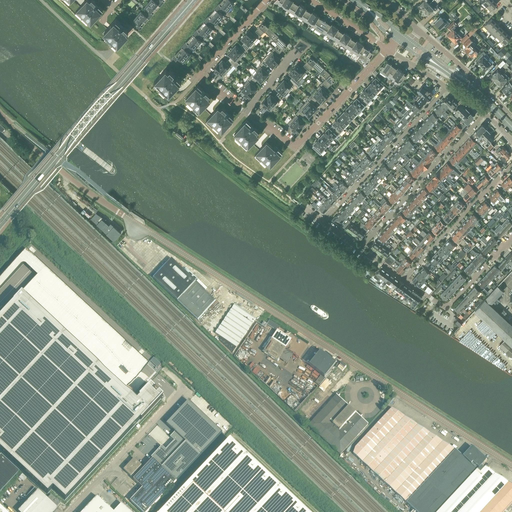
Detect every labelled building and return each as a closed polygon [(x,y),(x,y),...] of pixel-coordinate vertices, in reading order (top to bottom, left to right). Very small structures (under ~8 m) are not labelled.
[(76,11),(89,24),(103,10),(92,0),(90,0),(90,1),(88,0),(86,0),(83,4),(80,6),(76,11)] [(162,3),(158,0),(155,0),(155,1),(154,0),(150,0),(149,3),(157,9),(162,3)] [(231,6),(223,0),(221,0),(217,6),(222,10),(224,8),(227,11),(231,6)] [(283,8),(288,0),(279,0),(280,0),(279,0),(276,0),(274,2),(283,8)] [(290,12),(296,3),(292,1),(292,0),(288,0),(283,8),(290,12)] [(423,10),(429,4),(426,1),(426,0),(423,0),(419,5),(420,7),(420,8),(422,9),(423,10)] [(497,4),(492,0),(486,6),(490,10),(489,12),(491,14),(497,8),(495,6),(497,4)] [(157,9),(149,3),(145,7),(148,9),(146,11),(151,16),(157,9)] [(296,16),(303,6),(300,4),(299,5),(296,3),(290,12),(296,16)] [(429,4),(423,10),(423,11),(425,12),(425,13),(428,15),(431,11),(435,15),(442,8),(438,4),(434,8),(429,4)] [(211,12),(220,19),(223,15),(220,13),(222,10),(217,6),(211,12)] [(303,20),(309,11),(305,9),(306,8),(303,6),(296,16),(303,20)] [(151,16),(146,11),(144,14),(141,11),(138,15),(146,22),(151,16)] [(309,24),(316,14),(312,12),(312,13),(309,11),(303,20),(309,24)] [(458,17),(452,11),(450,14),(455,20),(458,17)] [(220,19),(211,12),(206,19),(211,23),(213,21),(216,23),(220,19)] [(316,28),(321,19),(318,17),(319,15),(316,14),(309,24),(316,28)] [(146,22),(138,15),(134,19),(137,22),(135,24),(140,29),(146,22)] [(442,19),(442,18),(440,17),(435,22),(440,27),(443,24),(445,27),(449,23),(444,18),(442,19)] [(487,30),(495,22),(491,18),(483,26),(487,30)] [(107,28),(103,33),(116,46),(122,40),(124,41),(127,37),(126,36),(128,34),(126,31),(128,29),(116,19),(110,25),(107,28)] [(200,25),(208,32),(212,28),(209,25),(211,23),(206,19),(200,25)] [(322,32),(328,23),(325,21),(321,19),(316,28),(322,32)] [(452,39),(458,33),(455,31),(457,29),(454,27),(458,24),(454,20),(447,27),(451,31),(447,34),(449,36),(449,37),(450,38),(451,38),(452,39)] [(255,31),(260,36),(264,32),(271,38),(275,33),(263,22),(263,23),(262,22),(261,24),(261,25),(255,31)] [(495,22),(489,29),(493,32),(499,26),(495,22)] [(328,36),(335,26),(332,24),(331,25),(328,23),(322,32),(328,36)] [(208,32),(200,25),(195,31),(200,36),(202,33),(205,36),(208,32)] [(335,40),(341,31),(337,29),(338,28),(335,26),(328,36),(335,40)] [(499,26),(493,32),(491,34),(495,38),(497,36),(503,30),(499,26)] [(260,36),(255,31),(253,33),(249,30),(247,32),(247,31),(245,33),(246,34),(245,34),(254,43),(258,39),(258,38),(260,36)] [(458,33),(452,39),(452,40),(453,41),(454,41),(456,43),(462,37),(460,36),(463,32),(461,30),(458,33)] [(503,30),(497,36),(500,40),(507,34),(503,30)] [(189,38),(197,45),(201,41),(198,38),(200,36),(195,31),(189,38)] [(341,45),(348,34),(344,32),(344,33),(341,31),(335,40),(341,45)] [(274,48),(279,53),(285,47),(287,45),(287,44),(275,33),(271,38),(278,44),(274,48)] [(242,45),(247,50),(250,47),(254,43),(245,34),(245,35),(241,39),(244,42),(242,45)] [(347,49),(353,40),(350,37),(350,36),(348,34),(341,45),(347,49)] [(467,34),(460,40),(463,43),(469,37),(467,34)] [(500,40),(499,41),(503,45),(511,38),(507,34),(500,40)] [(197,45),(189,38),(184,44),(189,49),(191,46),(194,49),(197,45)] [(476,46),(477,45),(472,41),(473,41),(470,38),(464,43),(467,46),(465,47),(466,49),(465,50),(468,54),(476,46)] [(354,53),(360,43),(357,41),(356,42),(353,40),(347,49),(354,53)] [(360,57),(366,48),(362,45),(363,44),(360,43),(354,53),(360,57)] [(178,51),(186,58),(190,53),(187,51),(189,49),(184,44),(178,51)] [(247,50),(242,45),(239,48),(236,45),(231,49),(241,58),(245,53),(244,53),(247,50)] [(476,46),(468,54),(471,57),(473,55),(474,56),(479,52),(479,51),(480,50),(476,46)] [(501,57),(508,50),(504,47),(498,53),(501,57)] [(279,53),(274,48),(271,51),(267,55),(276,64),(277,63),(278,63),(279,61),(281,59),(277,56),(279,53)] [(366,48),(360,57),(366,61),(367,61),(368,61),(369,61),(369,60),(370,60),(370,59),(370,58),(369,58),(369,57),(372,52),(366,48)] [(228,60),(234,65),(236,62),(237,62),(241,58),(231,49),(227,54),(231,57),(228,60)] [(180,59),(183,61),(186,58),(178,51),(170,60),(176,64),(180,59)] [(481,66),(489,57),(483,51),(476,58),(478,60),(476,62),(478,64),(479,63),(481,66)] [(261,62),(266,67),(269,65),(272,68),(276,63),(276,64),(267,55),(263,59),(263,60),(261,62)] [(303,65),(308,70),(312,66),(319,72),(323,68),(311,57),(310,57),(309,59),(303,65)] [(494,61),(489,57),(481,66),(483,68),(485,71),(494,61)] [(234,65),(228,60),(225,63),(222,59),(218,64),(227,72),(231,68),(234,65)] [(497,64),(500,67),(505,62),(502,59),(497,64)] [(266,67),(261,62),(259,65),(259,66),(255,70),(265,78),(269,74),(264,70),(266,67)] [(387,75),(394,66),(391,64),(387,62),(384,67),(383,66),(382,66),(381,66),(381,67),(380,67),(380,68),(380,69),(380,70),(381,71),(387,75)] [(211,76),(216,80),(221,75),(223,77),(227,72),(218,64),(214,68),(215,70),(214,71),(215,72),(211,76)] [(308,70),(303,65),(301,68),(297,65),(295,66),(293,68),(294,68),(293,69),(302,77),(306,73),(308,70)] [(394,66),(387,75),(393,80),(400,70),(398,68),(397,69),(394,66)] [(322,83),(327,88),(333,81),(333,82),(335,80),(335,79),(323,68),(319,72),(326,78),(322,83)] [(162,70),(158,74),(160,75),(154,81),(167,94),(181,80),(170,69),(168,71),(166,69),(163,71),(162,70)] [(298,82),(302,77),(293,69),(290,73),(293,76),(290,80),(295,85),(298,82)] [(260,83),(265,78),(255,70),(251,74),(252,74),(249,77),(255,82),(257,79),(260,83)] [(400,70),(393,80),(400,84),(406,75),(402,73),(403,72),(400,70)] [(495,81),(502,75),(497,70),(491,77),(495,81)] [(502,75),(495,81),(496,82),(500,86),(506,79),(502,75)] [(252,84),(255,82),(249,77),(247,80),(248,80),(244,84),(253,93),(257,88),(252,84)] [(373,81),(372,82),(375,86),(379,89),(383,85),(376,78),(373,81)] [(505,91),(511,84),(511,78),(502,88),(505,91)] [(292,87),(295,85),(290,80),(287,83),(284,79),(280,84),(289,92),(293,88),(292,87)] [(368,86),(375,93),(379,89),(375,86),(372,82),(371,83),(368,86)] [(327,88),(322,83),(320,85),(319,85),(315,90),(325,98),(325,97),(326,98),(327,96),(329,94),(325,90),(327,88)] [(209,95),(198,84),(184,99),(198,112),(205,104),(210,99),(207,97),(209,95)] [(249,97),(253,93),(244,84),(240,89),(242,91),(238,95),(243,99),(245,96),(246,97),(247,96),(249,97)] [(279,91),(276,94),(282,99),(284,96),(285,97),(289,92),(280,84),(275,88),(279,91)] [(422,95),(428,88),(427,88),(427,86),(426,85),(424,85),(423,84),(417,92),(419,94),(420,93),(422,95)] [(375,93),(368,86),(365,89),(364,90),(365,91),(372,97),(373,98),(376,94),(375,93)] [(432,90),(429,87),(423,94),(428,99),(433,94),(430,92),(432,90)] [(309,97),(315,102),(317,99),(320,102),(324,98),(325,98),(315,90),(311,94),(312,94),(309,97)] [(359,97),(367,104),(371,100),(370,99),(372,97),(365,91),(364,90),(363,91),(360,94),(361,95),(359,97)] [(422,95),(420,93),(418,95),(420,97),(425,103),(428,99),(423,94),(422,95)] [(266,98),(275,107),(279,102),(282,99),(276,94),(274,97),(270,94),(266,98)] [(425,103),(420,97),(417,95),(415,97),(413,95),(411,97),(415,100),(422,106),(425,103)] [(450,98),(448,96),(447,98),(446,97),(444,100),(450,106),(449,106),(451,108),(456,103),(457,104),(458,103),(455,100),(455,101),(453,99),(452,99),(451,98),(450,98)] [(315,102),(309,97),(307,100),(304,104),(313,113),(317,108),(312,104),(315,102)] [(367,104),(359,97),(357,99),(356,98),(354,101),(353,101),(352,102),(360,109),(362,107),(363,109),(367,104)] [(393,106),(397,102),(393,97),(389,101),(393,106)] [(259,111),(264,114),(269,109),(271,111),(275,107),(266,98),(262,103),(264,104),(262,106),(263,106),(259,111)] [(406,102),(406,103),(416,112),(420,108),(414,103),(413,105),(408,100),(406,102)] [(440,104),(446,109),(448,107),(449,109),(451,108),(449,106),(450,106),(444,100),(440,104)] [(349,106),(356,113),(358,115),(362,111),(360,109),(352,102),(352,103),(352,104),(349,106)] [(411,107),(406,103),(405,104),(408,108),(406,110),(413,116),(416,112),(411,107)] [(300,109),(298,111),(303,116),(305,114),(309,117),(313,113),(304,104),(299,109),(300,109)] [(446,109),(440,104),(438,107),(445,114),(446,112),(445,111),(446,109)] [(456,116),(464,107),(461,104),(455,110),(457,112),(454,115),(456,116)] [(356,113),(349,106),(346,109),(345,110),(349,114),(352,117),(353,117),(356,113)] [(206,120),(220,132),(234,118),(222,107),(220,109),(218,107),(214,112),(206,120)] [(445,114),(438,107),(434,110),(440,115),(442,113),(444,115),(445,114)] [(464,107),(456,116),(457,117),(460,115),(461,116),(467,110),(464,107)] [(396,108),(394,110),(402,117),(400,119),(405,124),(409,120),(400,112),(396,108)] [(409,120),(413,116),(406,110),(404,108),(400,112),(409,120)] [(349,114),(345,110),(344,111),(340,116),(344,119),(345,118),(349,121),(352,117),(349,114)] [(467,110),(461,116),(463,118),(460,121),(462,122),(464,120),(464,119),(470,113),(467,110)] [(296,115),(292,119),(301,128),(301,127),(305,123),(300,119),(303,116),(298,111),(295,114),(296,115)] [(429,117),(434,122),(438,126),(440,124),(436,120),(438,118),(432,112),(429,117)] [(462,122),(460,124),(463,127),(473,116),(473,115),(470,113),(464,119),(464,120),(462,122)] [(337,119),(336,120),(344,127),(349,121),(345,118),(344,119),(340,116),(337,119)] [(398,117),(394,121),(402,128),(405,124),(400,119),(398,117)] [(438,126),(434,122),(429,117),(425,120),(431,126),(433,124),(437,127),(438,126)] [(394,121),(391,118),(389,119),(393,124),(391,126),(398,132),(402,128),(394,121)] [(451,127),(458,133),(461,129),(455,123),(449,118),(448,120),(453,125),(451,127)] [(290,125),(286,130),(291,133),(293,131),(294,131),(295,130),(297,132),(301,128),(292,119),(288,123),(290,125)] [(247,120),(233,134),(247,147),(258,135),(256,132),(258,130),(255,128),(247,120)] [(344,127),(336,120),(335,121),(336,121),(333,124),(331,127),(334,129),(339,134),(343,130),(342,129),(344,127)] [(421,125),(427,130),(428,129),(431,126),(425,120),(421,125)] [(448,131),(454,136),(458,133),(451,127),(449,129),(444,124),(442,126),(444,128),(445,128),(448,131)] [(418,128),(423,134),(427,130),(421,125),(418,128)] [(481,125),(472,135),(475,138),(478,141),(479,140),(482,137),(488,131),(482,125),(481,125)] [(388,126),(384,130),(387,133),(392,138),(396,134),(394,132),(390,128),(389,128),(388,126)] [(326,131),(325,132),(331,138),(332,139),(334,137),(335,138),(339,134),(334,129),(331,127),(329,129),(329,128),(326,131)] [(175,132),(182,138),(184,134),(188,137),(189,138),(188,138),(191,141),(193,138),(190,136),(189,136),(190,135),(189,135),(190,133),(188,131),(187,133),(183,130),(183,131),(179,128),(175,132)] [(423,134),(418,128),(414,132),(420,138),(422,140),(424,142),(426,139),(422,135),(423,134)] [(445,134),(451,140),(454,136),(448,131),(445,128),(444,128),(443,129),(447,132),(445,134)] [(483,143),(491,134),(488,131),(482,137),(479,140),(478,141),(480,143),(481,142),(482,143),(483,143)] [(324,133),(321,136),(327,142),(328,143),(332,139),(331,138),(325,132),(324,133)] [(420,138),(414,132),(410,136),(416,142),(420,138)] [(437,132),(436,133),(447,144),(451,140),(445,134),(443,137),(437,132)] [(383,137),(389,142),(392,138),(387,133),(383,137)] [(447,144),(436,133),(434,135),(440,140),(438,142),(444,148),(447,144)] [(491,134),(483,143),(481,145),(485,148),(487,146),(484,144),(487,141),(488,143),(494,137),(491,134)] [(389,142),(383,137),(381,139),(377,135),(375,137),(377,139),(385,146),(389,142)] [(318,139),(317,140),(323,146),(325,147),(328,143),(327,142),(321,136),(318,139)] [(481,151),(483,149),(470,137),(466,141),(470,144),(473,146),(474,145),(481,151)] [(408,138),(405,142),(410,148),(412,149),(415,152),(416,150),(412,146),(414,144),(408,138)] [(385,146),(377,139),(373,143),(381,150),(385,146)] [(444,148),(438,142),(436,144),(431,139),(429,141),(434,146),(441,151),(444,148)] [(312,147),(320,155),(324,150),(323,149),(325,147),(323,146),(317,140),(316,141),(314,144),(314,145),(312,147)] [(466,141),(463,145),(467,148),(469,150),(473,153),(477,156),(479,154),(477,151),(475,153),(471,149),(473,146),(470,144),(466,141)] [(272,147),(266,142),(255,155),(269,167),(282,153),(277,148),(274,145),(272,147)] [(410,148),(405,142),(401,146),(407,152),(410,148)] [(381,150),(373,143),(370,147),(378,154),(381,150)] [(460,148),(466,154),(468,152),(475,158),(476,157),(473,153),(469,150),(467,148),(463,145),(460,148)] [(370,147),(369,146),(366,150),(374,158),(378,154),(370,147)] [(407,152),(401,146),(398,150),(403,155),(406,158),(408,160),(410,158),(405,154),(407,152)] [(500,148),(496,152),(500,157),(502,155),(507,150),(503,146),(501,149),(500,148)] [(437,154),(429,147),(426,149),(425,148),(424,149),(427,153),(434,158),(437,154)] [(460,148),(456,152),(468,163),(469,161),(464,156),(466,154),(460,148)] [(403,155),(398,150),(394,154),(400,159),(403,155)] [(434,158),(427,153),(425,155),(420,150),(419,151),(424,156),(430,162),(434,158)] [(507,150),(502,155),(507,160),(509,158),(508,157),(511,154),(507,150)] [(421,160),(427,166),(431,162),(430,162),(424,156),(419,151),(417,153),(423,158),(421,160)] [(359,153),(358,154),(368,164),(372,160),(363,152),(361,154),(359,153)] [(468,163),(456,152),(453,156),(459,161),(461,159),(468,166),(469,164),(468,163)] [(358,154),(357,153),(356,155),(360,159),(359,159),(361,161),(359,163),(365,168),(368,164),(358,154)] [(394,154),(390,158),(396,163),(397,165),(399,163),(397,162),(400,159),(394,154)] [(480,155),(475,161),(479,164),(484,159),(480,155)] [(453,156),(449,160),(450,160),(459,168),(460,166),(457,163),(459,161),(453,156)] [(427,166),(421,160),(419,162),(413,157),(412,159),(417,164),(423,169),(424,170),(425,168),(427,166)] [(396,163),(390,158),(386,162),(392,168),(396,163)] [(412,159),(410,160),(416,165),(414,167),(420,173),(423,169),(417,164),(412,159)] [(365,168),(359,163),(356,161),(355,162),(352,160),(351,162),(352,164),(355,167),(361,172),(365,168)] [(479,164),(475,161),(472,163),(480,172),(483,169),(479,164)] [(408,162),(405,166),(410,171),(417,177),(420,173),(414,167),(412,170),(408,166),(410,164),(408,162)] [(490,165),(492,167),(493,168),(497,172),(502,167),(497,162),(494,164),(492,162),(490,165)] [(440,171),(446,176),(450,180),(451,178),(448,175),(451,171),(455,174),(457,172),(447,163),(440,171)] [(353,169),(352,171),(357,176),(361,172),(355,167),(352,164),(350,166),(353,169)] [(381,169),(386,174),(390,170),(384,165),(381,169)] [(405,178),(411,184),(415,180),(407,172),(407,171),(402,167),(400,169),(407,176),(405,178)] [(497,172),(493,168),(492,167),(487,171),(492,177),(497,172)] [(357,176),(352,171),(350,173),(346,169),(344,171),(348,175),(354,180),(357,176)] [(386,174),(381,169),(377,173),(383,178),(386,174)] [(454,183),(439,170),(436,174),(443,180),(444,178),(452,185),(454,183)] [(354,180),(348,175),(344,171),(342,173),(346,177),(344,179),(350,184),(354,180)] [(383,178),(377,173),(373,176),(379,182),(383,178)] [(443,180),(436,174),(433,178),(446,190),(447,188),(441,182),(443,180)] [(484,174),(479,179),(481,180),(485,184),(489,180),(484,174)] [(379,182),(373,176),(370,180),(375,186),(379,182)] [(401,178),(399,180),(408,187),(411,184),(405,178),(403,176),(401,178)] [(485,184),(481,180),(479,179),(477,176),(475,179),(477,181),(474,183),(480,189),(485,184)] [(446,190),(433,178),(430,182),(436,188),(437,186),(444,192),(446,190)] [(334,190),(340,195),(344,191),(338,185),(336,184),(332,180),(331,181),(333,183),(333,184),(336,187),(334,190)] [(375,186),(370,180),(366,184),(372,190),(375,186)] [(408,187),(399,180),(398,181),(400,184),(398,186),(404,191),(408,187)] [(338,185),(344,191),(348,186),(342,181),(338,185)] [(452,185),(450,188),(454,191),(456,189),(454,187),(458,183),(456,181),(454,183),(452,185)] [(510,186),(506,181),(504,182),(502,184),(504,187),(503,188),(505,191),(510,186)] [(436,188),(430,182),(426,186),(439,197),(442,194),(440,192),(438,194),(434,190),(436,188)] [(397,188),(391,183),(389,185),(392,188),(400,195),(404,191),(398,186),(397,188)] [(372,190),(366,184),(362,188),(368,194),(372,190)] [(464,188),(472,197),(477,192),(468,184),(464,188)] [(420,192),(426,197),(428,194),(430,197),(432,195),(424,187),(420,192)] [(327,188),(325,189),(326,190),(327,191),(336,199),(340,195),(334,190),(332,192),(331,191),(327,188)] [(392,188),(391,189),(393,191),(391,193),(397,199),(400,195),(392,188)] [(472,197),(464,188),(459,193),(464,198),(464,199),(465,198),(468,201),(472,197)] [(495,192),(493,193),(500,200),(501,201),(505,197),(504,196),(505,195),(501,190),(499,192),(497,189),(494,191),(495,192)] [(326,198),(332,204),(336,199),(327,191),(326,190),(324,192),(328,196),(326,198)] [(356,195),(362,200),(366,204),(368,202),(364,198),(366,196),(360,191),(356,195)] [(397,199),(389,192),(385,196),(393,203),(397,199)] [(416,195),(422,201),(424,203),(428,206),(430,204),(424,199),(426,197),(420,192),(416,195)] [(500,200),(493,193),(492,195),(492,194),(489,197),(492,199),(491,200),(493,203),(497,199),(498,200),(499,200),(500,200)] [(362,200),(356,195),(352,200),(358,205),(362,200)] [(416,195),(413,199),(419,205),(421,207),(424,203),(422,201),(416,195)] [(326,198),(324,196),(320,201),(322,203),(328,208),(332,204),(326,198)] [(382,204),(388,209),(391,205),(383,198),(380,202),(382,204)] [(454,204),(460,209),(464,205),(458,199),(457,198),(455,200),(456,201),(454,204)] [(413,199),(409,203),(415,209),(417,211),(419,213),(421,211),(417,207),(418,205),(413,199)] [(358,205),(352,200),(348,204),(354,209),(358,205)] [(482,204),(481,206),(486,210),(487,212),(488,212),(493,207),(486,200),(485,202),(484,201),(482,204)] [(328,208),(322,203),(319,206),(314,202),(311,205),(317,210),(319,208),(324,212),(328,208)] [(380,206),(377,203),(376,205),(384,213),(388,209),(382,204),(380,206)] [(415,209),(409,203),(406,207),(411,213),(414,215),(417,211),(415,209)] [(354,209),(348,204),(344,208),(350,214),(354,209)] [(377,210),(375,212),(380,217),(384,213),(376,205),(374,204),(372,205),(373,205),(372,206),(377,210)] [(450,204),(448,206),(450,208),(456,214),(460,209),(454,204),(452,206),(450,204)] [(477,209),(476,211),(482,217),(487,212),(486,210),(481,206),(479,207),(477,209)] [(411,213),(406,207),(402,211),(410,218),(412,217),(414,215),(411,213)] [(350,214),(344,208),(340,213),(346,218),(350,214)] [(456,214),(450,208),(446,212),(452,218),(456,214)] [(371,211),(369,213),(377,221),(380,217),(375,212),(373,214),(371,211)] [(452,218),(446,212),(444,214),(443,214),(441,216),(442,217),(448,222),(452,218)] [(502,215),(499,212),(494,218),(497,221),(502,215)] [(114,225),(111,223),(108,226),(105,223),(106,222),(104,221),(105,219),(96,213),(91,218),(114,240),(121,232),(117,229),(118,228),(114,225)] [(346,218),(340,213),(336,217),(343,223),(347,219),(346,218)] [(377,221),(369,213),(367,215),(370,217),(368,219),(373,225),(377,221)] [(396,217),(402,222),(404,220),(407,222),(408,220),(400,213),(396,217)] [(473,213),(469,217),(476,223),(477,225),(479,226),(481,224),(477,221),(479,219),(473,213)] [(435,224),(442,229),(446,225),(440,220),(441,219),(437,215),(435,217),(437,218),(435,220),(437,222),(435,224)] [(402,222),(396,217),(393,221),(398,226),(401,228),(403,227),(400,224),(402,222)] [(466,221),(472,227),(474,225),(477,227),(478,226),(477,225),(476,223),(469,217),(466,221)] [(370,228),(373,225),(368,219),(366,221),(362,218),(360,220),(370,228)] [(503,227),(506,230),(511,223),(511,222),(509,220),(508,219),(506,218),(505,219),(500,224),(503,227)] [(343,223),(341,225),(344,228),(346,226),(350,221),(347,219),(343,223)] [(350,222),(345,229),(350,232),(354,226),(352,224),(355,221),(353,219),(350,222)] [(398,226),(393,221),(389,225),(395,230),(397,228),(399,230),(401,228),(398,226)] [(472,227),(466,221),(462,225),(469,231),(473,235),(475,234),(470,229),(472,227)] [(354,226),(350,232),(355,236),(359,229),(364,225),(362,223),(358,228),(354,226)] [(442,229),(435,224),(431,229),(437,234),(442,229)] [(368,228),(364,225),(359,229),(355,236),(360,239),(363,236),(363,235),(364,234),(364,233),(361,231),(364,228),(366,231),(368,228)] [(395,230),(389,225),(386,229),(391,234),(397,239),(398,238),(399,237),(393,232),(395,230)] [(459,229),(465,234),(467,232),(472,237),(473,235),(469,231),(462,225),(459,229)] [(492,229),(490,230),(494,234),(497,237),(499,235),(500,236),(506,230),(503,227),(499,231),(498,231),(496,232),(492,229)] [(382,233),(388,238),(390,235),(398,243),(401,240),(398,238),(397,239),(391,234),(386,229),(382,233)] [(465,234),(459,229),(455,232),(462,238),(463,240),(464,239),(463,238),(464,237),(463,237),(465,234)] [(421,232),(431,241),(435,237),(429,231),(427,234),(423,230),(421,232)] [(422,239),(428,244),(431,241),(421,232),(420,233),(424,237),(422,239)] [(455,232),(452,236),(458,242),(460,240),(464,244),(465,242),(463,240),(462,238),(455,232)] [(388,238),(382,233),(379,236),(387,244),(388,242),(387,242),(389,239),(388,238)] [(493,235),(486,242),(487,243),(491,247),(497,240),(496,239),(498,238),(497,237),(494,234),(493,236),(493,235)] [(428,244),(422,239),(420,241),(416,237),(414,239),(419,243),(425,248),(428,244)] [(370,247),(375,251),(380,244),(382,241),(378,238),(376,241),(375,241),(370,247)] [(486,242),(482,238),(480,239),(479,240),(485,246),(483,248),(482,247),(481,249),(481,250),(485,253),(491,247),(487,243),(486,242)] [(425,248),(419,243),(414,239),(413,241),(417,245),(415,247),(421,252),(425,248)] [(445,244),(451,250),(455,245),(449,240),(445,244)] [(383,247),(380,244),(375,251),(380,254),(387,245),(385,243),(383,247)] [(467,243),(463,248),(466,252),(471,247),(468,244),(467,243)] [(380,254),(385,258),(389,251),(387,250),(390,246),(388,244),(387,245),(380,254)] [(451,250),(445,244),(441,248),(450,256),(452,254),(449,252),(451,250)] [(412,250),(418,256),(421,252),(415,247),(413,249),(409,245),(407,246),(410,249),(412,250)] [(446,260),(450,256),(441,248),(437,252),(444,258),(446,260)] [(418,256),(412,250),(410,249),(407,252),(408,254),(415,259),(418,256)] [(462,249),(457,255),(459,256),(461,258),(466,253),(462,249)] [(476,257),(481,262),(486,257),(480,252),(479,253),(478,252),(477,253),(476,252),(472,249),(471,251),(476,257)] [(0,316),(0,449),(47,493),(53,488),(65,500),(162,395),(150,384),(136,399),(125,388),(145,367),(148,363),(26,250),(0,277),(0,289),(24,263),(34,272),(38,276),(0,316)] [(434,256),(440,262),(444,258),(437,252),(434,256)] [(401,256),(400,258),(402,260),(408,266),(412,263),(405,257),(406,257),(401,253),(400,254),(401,256)] [(408,266),(402,260),(400,263),(390,254),(389,256),(399,265),(399,264),(404,268),(405,270),(408,266)] [(384,260),(395,268),(402,273),(405,270),(404,268),(399,264),(399,265),(389,256),(384,260)] [(440,262),(434,256),(430,260),(437,266),(440,262)] [(481,262),(476,257),(472,261),(477,266),(481,262)] [(178,302),(196,282),(181,268),(171,259),(170,261),(163,268),(153,279),(177,301),(177,302),(178,302)] [(507,262),(504,259),(498,266),(502,270),(504,268),(503,267),(507,262)] [(430,260),(426,264),(432,270),(431,270),(434,273),(439,268),(436,266),(437,266),(430,260)] [(477,266),(472,261),(468,265),(473,270),(477,266)] [(469,274),(473,270),(468,265),(464,270),(469,274)] [(491,268),(490,270),(495,275),(497,273),(499,274),(501,272),(499,270),(497,268),(494,265),(491,268)] [(386,270),(381,266),(374,276),(377,279),(379,278),(380,278),(380,277),(386,270)] [(420,272),(426,278),(430,273),(424,267),(420,272)] [(379,284),(381,285),(385,280),(390,273),(386,270),(380,277),(383,279),(379,284)] [(495,275),(490,270),(486,274),(491,279),(495,275)] [(426,278),(420,272),(416,276),(422,282),(423,281),(423,282),(426,284),(427,282),(424,280),(426,278)] [(389,283),(394,276),(390,273),(385,280),(381,285),(383,287),(387,282),(389,283)] [(456,277),(462,282),(466,278),(460,273),(456,277)] [(491,279),(486,274),(482,279),(485,281),(487,283),(491,279)] [(394,276),(389,283),(392,286),(389,290),(390,291),(394,287),(399,280),(394,276)] [(423,282),(423,281),(422,282),(416,276),(412,281),(420,286),(423,282)] [(462,282),(456,277),(452,282),(458,287),(462,282)] [(437,278),(433,283),(437,287),(441,282),(437,278)] [(403,283),(404,283),(399,279),(399,280),(394,287),(390,291),(392,293),(396,288),(398,290),(403,283)] [(482,279),(478,283),(483,288),(485,286),(486,287),(487,286),(486,285),(487,283),(485,281),(482,279)] [(196,282),(178,302),(193,316),(198,320),(216,301),(207,293),(204,291),(197,284),(198,282),(197,281),(196,282)] [(458,287),(452,282),(448,286),(454,291),(458,287)] [(400,292),(403,293),(408,286),(403,283),(398,290),(397,291),(400,293),(400,292)] [(503,291),(497,285),(490,293),(488,295),(483,300),(481,302),(479,305),(477,307),(475,309),(505,338),(499,344),(511,355),(511,326),(489,305),(503,291)] [(403,302),(412,289),(408,286),(403,293),(406,295),(402,301),(403,302)] [(454,291),(448,286),(444,291),(450,296),(454,291)] [(471,291),(476,296),(480,291),(475,286),(471,291)] [(412,289),(403,302),(405,304),(409,298),(412,300),(417,293),(412,289)] [(450,296),(444,291),(440,295),(446,300),(450,296)] [(476,296),(471,291),(467,295),(472,300),(476,296)] [(417,293),(412,300),(415,302),(411,307),(413,308),(422,296),(417,293)] [(463,299),(468,304),(472,300),(467,295),(463,299)] [(468,304),(463,299),(459,304),(464,309),(466,306),(468,308),(470,306),(468,304)] [(238,301),(215,334),(220,338),(219,340),(232,353),(244,336),(245,336),(252,327),(251,326),(252,324),(253,325),(260,316),(238,301)] [(464,309),(459,304),(454,308),(460,313),(462,310),(464,312),(466,311),(464,309)] [(270,321),(267,326),(277,332),(279,327),(270,321)] [(286,337),(280,333),(277,331),(263,353),(277,362),(292,341),(288,338),(288,337),(287,336),(286,337)] [(336,364),(321,353),(304,374),(319,387),(325,380),(321,377),(321,376),(324,378),(336,364)] [(351,385),(311,427),(321,435),(338,449),(384,398),(351,385)] [(162,447),(151,458),(153,460),(176,482),(177,483),(223,434),(189,402),(167,425),(175,433),(170,438),(174,442),(166,451),(162,447)] [(482,511),(503,490),(508,484),(485,469),(483,471),(480,468),(486,462),(472,448),(462,458),(455,450),(392,409),(355,448),(353,454),(384,483),(381,486),(409,511),(482,511)] [(306,511),(231,441),(163,511),(306,511)] [(0,455),(0,492),(19,473),(0,455)] [(141,466),(134,460),(124,470),(131,476),(141,466)] [(148,511),(176,482),(153,460),(134,480),(143,489),(130,502),(140,511),(148,511)] [(511,486),(508,484),(503,490),(482,511),(503,511),(511,503),(511,486)] [(17,511),(54,511),(57,509),(37,490),(17,511)] [(48,498),(50,499),(53,502),(55,504),(57,506),(60,503),(58,501),(51,495),(48,498)] [(130,511),(122,504),(114,511),(113,511),(97,497),(83,511),(130,511)]
